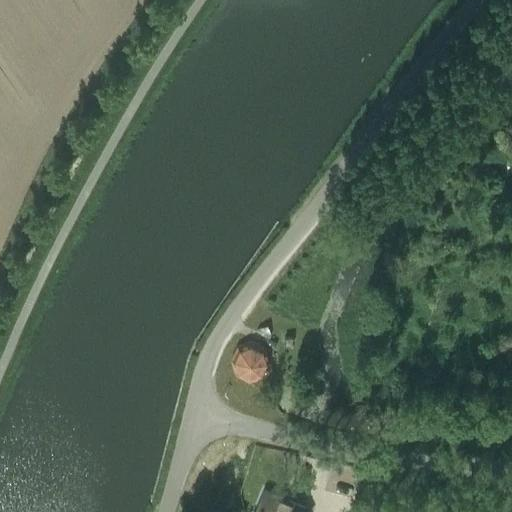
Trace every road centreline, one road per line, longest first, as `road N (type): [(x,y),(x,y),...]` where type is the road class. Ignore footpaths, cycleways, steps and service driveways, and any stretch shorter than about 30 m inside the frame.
road 1 (unclassified): [(193,422),(202,378),(228,325),(481,0)]
road 2 (unclassified): [(511,469),(193,422)]
